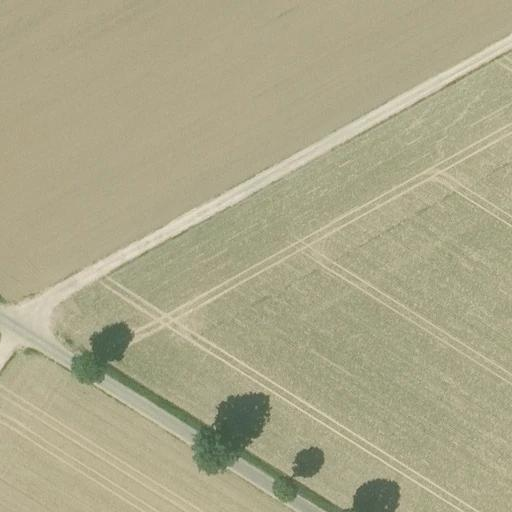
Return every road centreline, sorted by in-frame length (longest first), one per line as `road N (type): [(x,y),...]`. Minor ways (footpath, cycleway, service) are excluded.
road 1 (track): [(0,367),(51,309),(511,51)]
road 2 (track): [(296,511),(0,328)]
